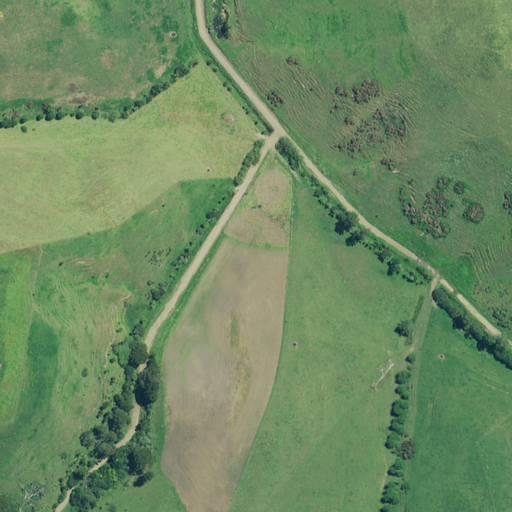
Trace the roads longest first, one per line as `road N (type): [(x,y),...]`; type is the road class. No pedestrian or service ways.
road 1 (track): [(293,118),(376,209),(511,319)]
road 2 (track): [(293,118),(166,328)]
road 3 (track): [(293,118),(235,49),(210,0)]
